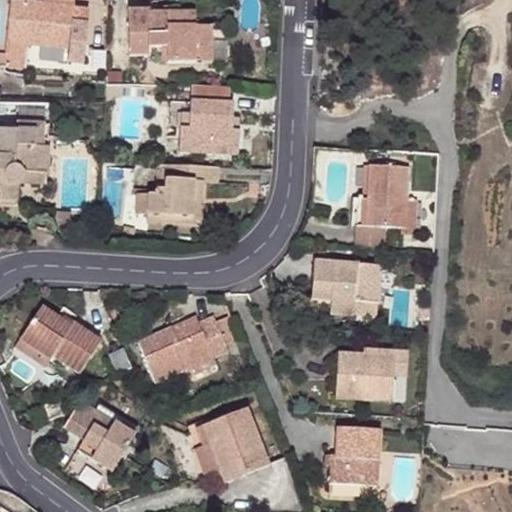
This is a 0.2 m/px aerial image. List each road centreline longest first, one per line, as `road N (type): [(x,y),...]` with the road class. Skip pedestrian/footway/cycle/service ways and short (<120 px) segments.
road 1 (residential): [(0,278),(27,262),(206,272),(245,257),(270,239),(284,191),(288,128)]
road 2 (residential): [(288,128),(331,130),(389,108),(443,110)]
road 3 (residential): [(288,128),(298,0)]
